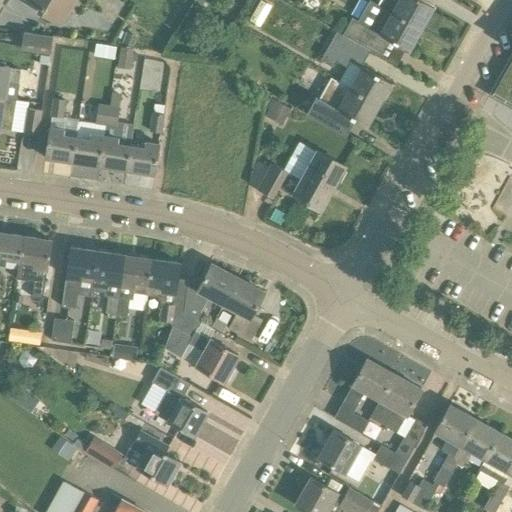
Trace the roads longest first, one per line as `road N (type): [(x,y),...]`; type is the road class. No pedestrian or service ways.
road 1 (residential): [(349,299),(220,232),(0,192)]
road 2 (residential): [(508,0),(356,267),(349,299)]
road 3 (residential): [(349,299),(227,511)]
road 4 (residential): [(511,389),(349,299)]
